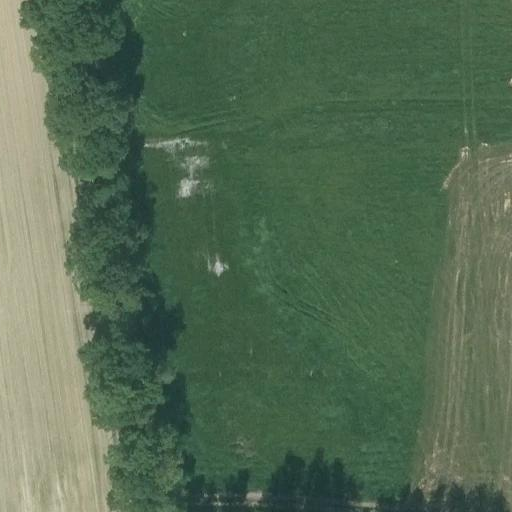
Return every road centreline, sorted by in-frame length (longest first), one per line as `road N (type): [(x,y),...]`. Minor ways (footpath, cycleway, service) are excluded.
road 1 (track): [(53,0),(126,511)]
road 2 (track): [(160,511),(324,503),(427,511)]
